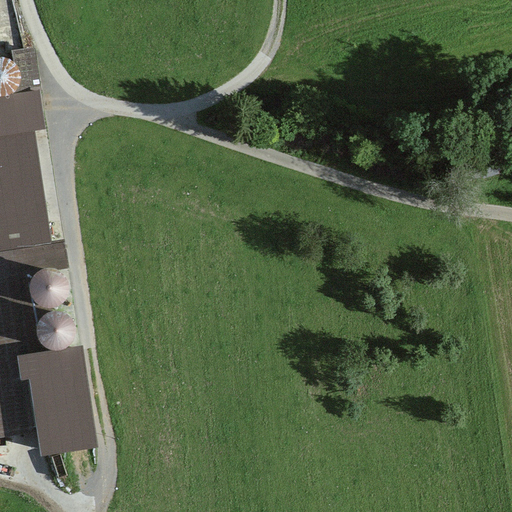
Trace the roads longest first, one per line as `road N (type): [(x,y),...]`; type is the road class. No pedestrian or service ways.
road 1 (track): [(83,96),(64,152),(107,474),(94,511)]
road 2 (residential): [(31,0),(54,62),(83,96),(127,112),(172,115),(225,99),(259,77),(282,37),(285,0)]
road 3 (track): [(172,115),(204,136),(414,201),(511,218)]
